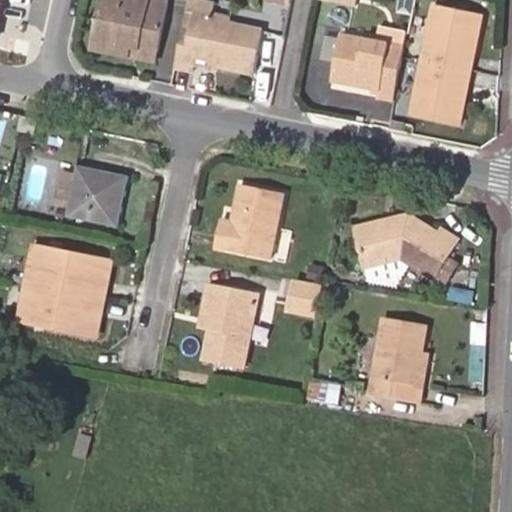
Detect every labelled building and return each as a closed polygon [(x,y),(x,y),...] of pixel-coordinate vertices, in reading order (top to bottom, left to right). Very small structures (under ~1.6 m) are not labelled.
[(150,0),(103,0),(93,50),(128,57),(130,48),(155,53),(166,3),(150,0)] [(401,0),(401,12),(414,13),(415,0),(401,0)] [(428,5),(418,60),(468,70),(478,15),(428,5)] [(184,9),(180,30),(188,31),(192,11),(184,9)] [(180,30),(172,66),(193,70),(195,59),(207,62),(218,64),(217,68),(254,75),(263,31),(230,25),(231,19),(192,11),(188,31),(180,30)] [(403,45),(406,30),(378,25),(375,40),(403,45)] [(375,96),(392,99),(403,45),(375,40),(338,33),(328,79),(368,88),(376,89),(375,94),(375,96)] [(130,48),(128,57),(153,62),(155,53),(130,48)] [(468,70),(418,60),(408,112),(458,122),(468,70)] [(35,120),(18,116),(15,132),(32,135),(35,120)] [(115,195),(120,196),(125,175),(74,165),(63,216),(115,227),(119,204),(113,203),(115,195)] [(236,184),(229,222),(228,226),(224,231),(217,230),(213,250),(268,260),(281,193),(236,184)] [(405,215),(393,218),(395,223),(386,226),(380,222),(354,228),(360,251),(370,248),(374,264),(399,258),(411,265),(432,278),(433,277),(444,284),(456,265),(445,258),(457,238),(442,228),(438,233),(436,234),(405,215)] [(395,223),(393,218),(380,222),(386,226),(395,223)] [(228,226),(229,222),(218,220),(217,230),(224,231),(228,226)] [(33,246),(26,282),(104,296),(111,261),(33,246)] [(364,267),(374,264),(370,248),(360,251),(364,267)] [(397,287),(411,265),(399,258),(374,264),(364,267),(368,282),(397,287)] [(319,283),(322,268),(308,265),(305,280),(319,283)] [(104,296),(26,282),(19,318),(96,332),(104,296)] [(322,287),(298,282),(292,312),(317,317),(322,287)] [(211,320),(209,329),(203,360),(243,368),(258,292),(207,283),(204,300),(209,302),(206,319),(211,320)] [(452,287),(450,299),(474,303),(476,291),(452,287)] [(199,327),(209,329),(211,320),(206,319),(209,302),(204,300),(199,327)] [(415,386),(420,354),(425,327),(381,319),(368,393),(420,402),(423,387),(415,386)] [(428,356),(420,354),(415,386),(423,387),(428,356)] [(325,385),(311,382),(309,399),(322,401),(325,385)] [(81,432),(74,455),(89,459),(96,436),(81,432)]
